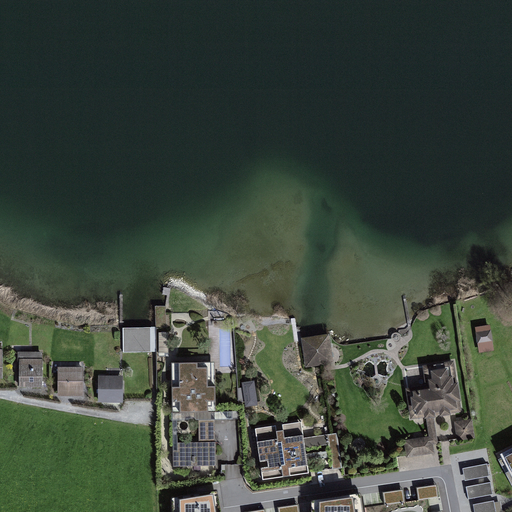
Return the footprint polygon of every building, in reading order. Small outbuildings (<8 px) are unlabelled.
[(490,328),(476,330),(480,354),(493,352),(490,328)] [(330,346),(329,337),(302,340),(305,367),(332,364),(330,346)] [(44,355),(18,355),(18,390),(44,390),(44,355)] [(216,358),(175,358),(175,469),(216,468),(216,358)] [(417,389),(421,413),(460,407),(454,366),(431,369),(434,387),(417,389)] [(83,370),(59,370),(59,399),(83,399),(83,370)] [(123,378),(99,378),(99,406),(123,406),(123,378)] [(248,401),(253,400),(249,383),(243,385),(248,401)] [(471,422),(454,424),(457,442),(473,439),(471,422)] [(258,432),(266,483),(344,471),(339,436),(307,441),(304,425),(258,432)] [(432,438),(404,443),(406,459),(435,455),(432,438)] [(511,452),(502,457),(511,477),(511,452)] [(490,479),(487,466),(463,470),(466,484),(490,479)] [(494,498),(491,484),(467,489),(469,503),(494,498)] [(180,500),(180,511),(215,511),(213,494),(180,500)] [(354,511),(353,499),(320,504),(320,511),(354,511)] [(495,511),(494,503),(474,507),(475,511),(495,511)]
